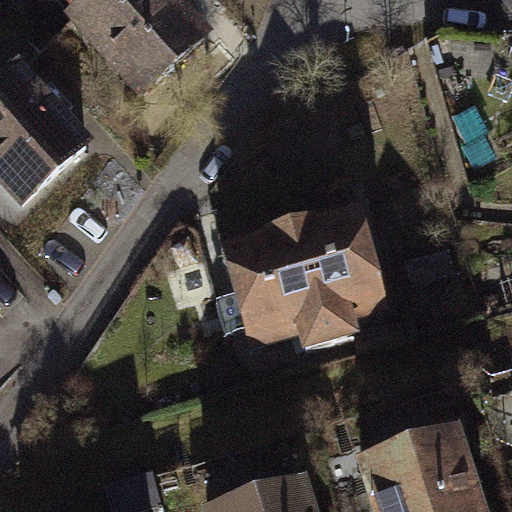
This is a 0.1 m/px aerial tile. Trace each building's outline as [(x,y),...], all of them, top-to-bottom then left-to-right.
[(229,52),(184,0),(123,0),(89,32),(168,116),(229,52)] [(49,87),(0,127),(0,172),(42,222),(112,166),(49,87)] [(384,226),(242,264),(268,359),(410,321),(384,226)] [(0,333),(14,322),(0,306),(0,333)] [(499,511),(483,444),(379,470),(389,511),(499,511)] [(325,511),(321,496),(260,511),(325,511)]
